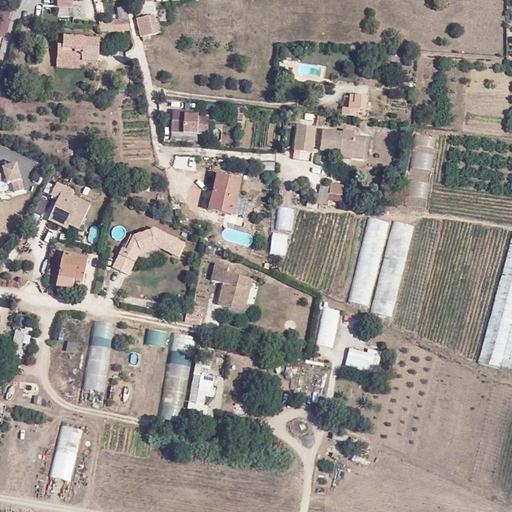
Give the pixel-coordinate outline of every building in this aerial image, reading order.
[(9,10),(0,7),(0,36),(3,37),(9,10)] [(50,14),(50,7),(42,7),(41,18),(45,18),(45,14),(50,14)] [(58,7),(57,16),(72,16),(72,8),(58,7)] [(125,8),(118,9),(120,19),(127,18),(125,8)] [(155,25),(153,16),(136,19),(139,37),(160,33),(158,24),(155,25)] [(131,31),(129,23),(128,24),(114,25),(111,25),(100,26),(100,32),(131,31)] [(64,37),(63,45),(58,45),(57,63),(74,64),(75,60),(83,61),(97,62),(99,40),(64,37)] [(292,51),(284,50),(282,61),(291,62),(291,61),(297,62),(298,56),(292,54),(292,51)] [(74,64),(57,63),(57,67),(82,69),(83,61),(75,60),(74,64)] [(366,111),(368,97),(350,95),(348,108),(342,108),(341,115),(356,116),(357,110),(366,111)] [(240,119),(241,108),(232,107),(231,117),(240,119)] [(184,112),(172,111),(170,132),(182,133),(196,134),(206,135),(207,117),(197,117),(197,116),(198,113),(191,112),(191,115),(184,115),(184,112)] [(316,128),(297,125),(294,151),(312,153),(316,128)] [(321,131),(319,152),(340,154),(341,149),(362,152),(363,139),(353,138),(353,131),(340,130),(339,133),(321,131)] [(406,207),(427,208),(432,137),(412,135),(406,207)] [(340,158),(361,160),(362,152),(341,149),(340,154),(340,158)] [(0,183),(11,180),(17,196),(26,192),(16,167),(0,172),(0,183)] [(209,210),(232,215),(241,181),(217,176),(209,210)] [(8,186),(12,198),(17,196),(11,180),(0,183),(0,194),(0,195),(2,188),(8,186)] [(50,196),(58,200),(48,221),(66,229),(69,225),(79,230),(91,205),(72,196),(74,191),(57,183),(50,196)] [(341,203),(343,186),(330,184),(330,186),(321,185),(319,203),(328,204),(328,201),(341,203)] [(273,228),(289,230),(292,209),(277,206),(273,228)] [(370,307),(369,313),(392,318),(410,225),(389,221),(389,222),(365,217),(348,303),(370,307)] [(122,240),(126,230),(117,226),(112,236),(122,240)] [(138,255),(141,251),(156,246),(160,249),(178,258),(185,244),(153,228),(152,230),(134,237),(127,251),(122,248),(113,266),(129,274),(138,255)] [(270,233),(269,254),(285,255),(287,234),(270,233)] [(511,238),(503,269),(478,364),(511,372),(511,238)] [(141,251),(138,255),(160,249),(156,246),(141,251)] [(86,259),(64,254),(62,263),(84,268),(86,259)] [(84,268),(62,263),(60,276),(81,281),(84,268)] [(229,267),(215,263),(210,280),(223,284),(217,305),(244,312),(252,280),(227,273),(229,267)] [(57,288),(79,293),(81,281),(60,276),(57,288)] [(314,344),(330,347),(338,310),(322,307),(314,344)] [(187,315),(186,323),(199,325),(200,319),(193,318),(192,316),(189,316),(187,315)] [(100,407),(112,324),(91,321),(79,404),(100,407)] [(143,344),(164,347),(167,332),(146,328),(143,344)] [(23,346),(22,332),(12,332),(13,347),(23,346)] [(168,333),(163,392),(184,394),(189,335),(168,333)] [(376,373),(380,353),(348,347),(344,367),(376,373)] [(298,389),(320,390),(321,368),(299,368),(298,389)] [(207,417),(214,377),(192,374),(186,414),(207,417)] [(23,381),(21,395),(36,397),(38,384),(23,381)] [(176,423),(180,407),(160,403),(156,418),(176,423)] [(66,500),(81,426),(60,422),(45,496),(66,500)] [(334,433),(332,438),(345,441),(346,437),(334,433)]
